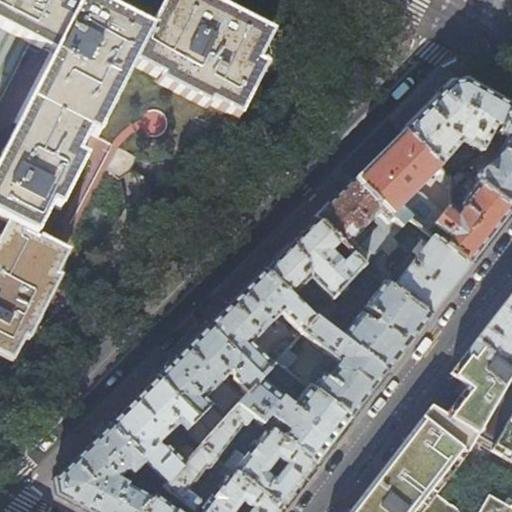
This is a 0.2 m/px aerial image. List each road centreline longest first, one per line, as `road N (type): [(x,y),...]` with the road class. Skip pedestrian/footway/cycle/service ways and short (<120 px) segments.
road 1 (tertiary): [(0,491),(473,22)]
road 2 (residential): [(511,254),(311,511)]
